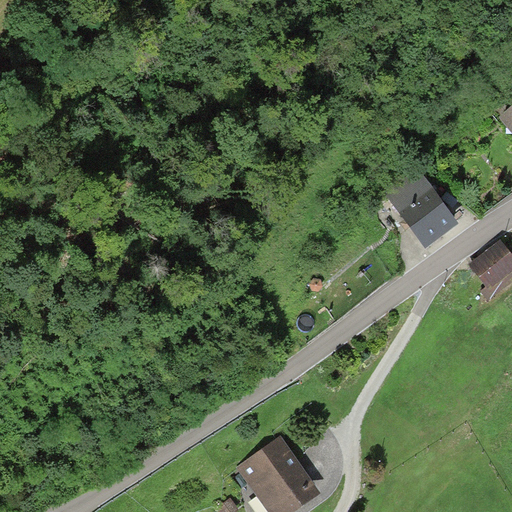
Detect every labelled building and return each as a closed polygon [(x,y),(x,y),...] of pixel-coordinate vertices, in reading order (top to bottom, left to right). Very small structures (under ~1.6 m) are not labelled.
[(511,86),(510,88),(511,89),(511,109),(500,120),(511,134),(511,86)] [(460,226),(414,164),(380,189),(406,224),(426,251),(460,226)] [(511,256),(501,241),(469,264),(486,288),(481,291),(488,301),(511,284),(511,256)] [(296,511),(322,494),(281,437),(236,469),(267,511),(296,511)] [(236,511),(239,510),(231,498),(217,508),(220,511),(236,511)]
